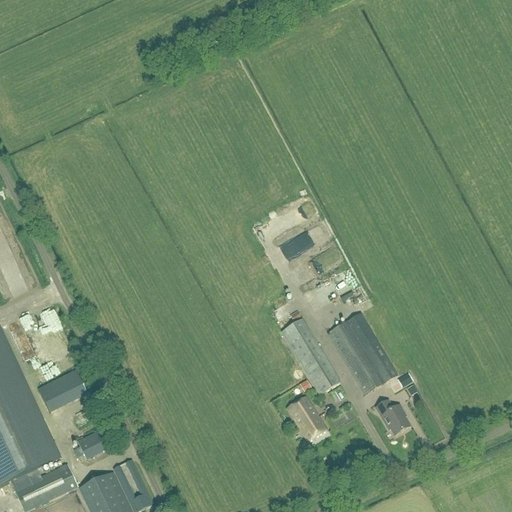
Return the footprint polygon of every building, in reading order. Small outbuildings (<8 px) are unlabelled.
[(302,296),(313,311),(327,301),(316,286),(302,296)] [(275,311),(289,306),(287,301),(273,306),(275,311)] [(295,326),(301,322),(296,314),(289,318),(295,326)] [(26,331),(37,364),(26,368),(28,375),(31,374),(33,383),(39,381),(36,372),(55,366),(51,354),(62,350),(59,340),(62,338),(55,317),(36,323),(38,327),(26,331)] [(364,398),(387,385),(398,378),(361,317),(350,323),(328,336),(364,398)] [(319,399),(340,386),(302,323),(282,335),(319,399)] [(1,329),(0,329),(0,489),(11,485),(23,511),(31,511),(78,490),(67,467),(41,480),(37,473),(62,461),(1,329)] [(76,373),(38,392),(50,416),(88,397),(76,373)] [(312,391),(307,384),(300,388),(305,395),(312,391)] [(417,395),(413,388),(407,391),(411,398),(417,395)] [(308,444),(327,433),(306,399),(287,411),(308,444)] [(393,412),(388,404),(376,411),(389,433),(391,432),(395,440),(410,431),(402,418),(403,417),(398,408),(393,412)] [(350,411),(342,414),(345,421),(353,417),(350,411)] [(107,430),(78,444),(87,462),(116,449),(107,430)] [(144,511),(153,508),(132,463),(126,466),(141,499),(135,501),(119,469),(113,471),(132,511),(144,511)] [(130,511),(113,475),(79,491),(88,511),(130,511)]
